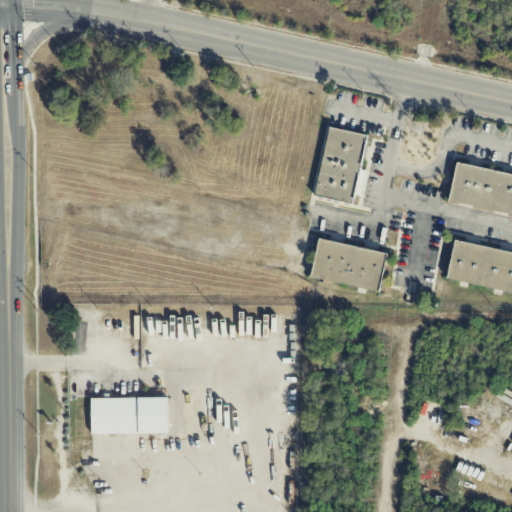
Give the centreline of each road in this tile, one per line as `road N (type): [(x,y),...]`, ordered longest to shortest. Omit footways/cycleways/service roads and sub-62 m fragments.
road 1 (secondary): [(14,5),(92,12),(511,106)]
road 2 (primary): [(9,319),(18,204),(14,5)]
road 3 (primary): [(9,319),(11,511)]
